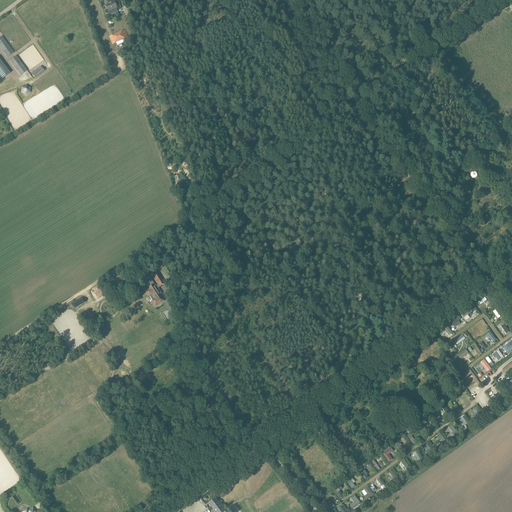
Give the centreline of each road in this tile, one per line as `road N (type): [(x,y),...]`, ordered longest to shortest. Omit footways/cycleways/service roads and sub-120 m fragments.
road 1 (unclassified): [(172,511),(490,281)]
road 2 (track): [(0,341),(197,212),(173,136)]
road 3 (unknown): [(344,500),(477,399),(511,357)]
road 4 (unknown): [(220,298),(289,402),(245,430)]
road 5 (track): [(118,0),(173,136)]
road 6 (unknown): [(178,326),(247,430)]
